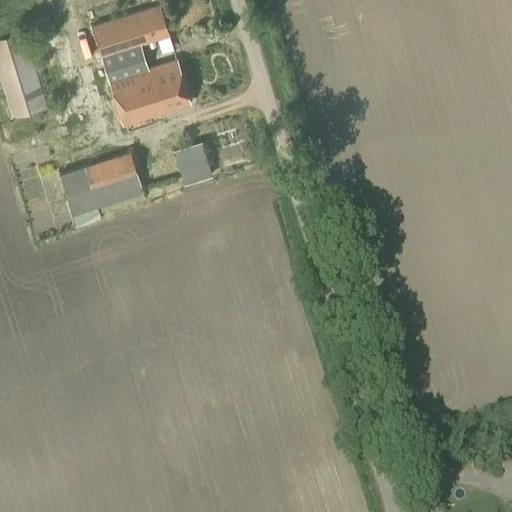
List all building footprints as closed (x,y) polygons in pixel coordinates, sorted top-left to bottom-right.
[(147,69),(139,43),(168,34),(159,5),(93,25),(109,80),(122,124),(189,103),(175,61),(147,69)] [(0,39),(0,85),(11,121),(47,109),(23,32),(0,39)] [(183,185),(213,175),(201,140),(172,149),(183,185)] [(131,156),(129,151),(59,174),(72,215),(76,227),(101,219),(99,214),(145,199),(142,193),(136,171),(141,169),(137,154),(131,156)] [(206,249),(233,242),(230,228),(202,234),(206,249)]
